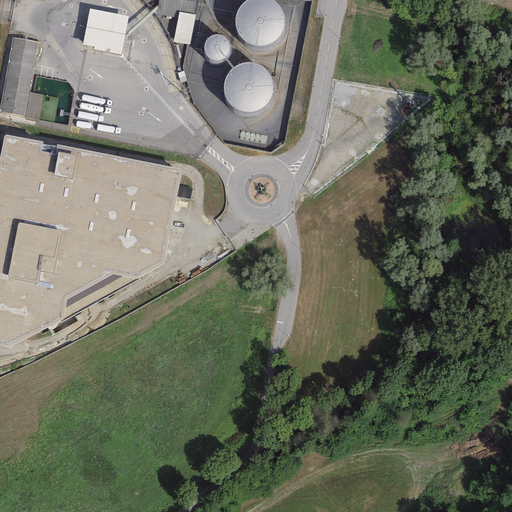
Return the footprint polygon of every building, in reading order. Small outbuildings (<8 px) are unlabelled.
[(195,0),(158,0),(156,14),(178,18),(173,43),(190,46),(195,17),(193,16),(195,0)] [(253,1),(246,5),(240,10),(236,16),(234,24),(235,32),(239,40),(245,46),(253,50),(261,51),(270,49),(277,44),(282,37),(284,28),(284,20),(281,12),(275,6),(269,2),(261,1),(253,1)] [(129,18),(89,11),(83,46),(122,53),(129,18)] [(37,43),(12,38),(0,106),(0,113),(24,118),(37,43)] [(204,57),(206,61),(210,64),(214,66),(219,66),(223,65),(227,63),(229,59),(231,55),(231,51),(230,47),(227,43),(224,40),(219,39),(215,39),(210,41),(206,44),(204,48),(203,52),(204,57)] [(242,68),(235,71),(229,76),(225,83),(223,91),(224,98),(227,106),(233,113),(241,116),(250,117),(258,115),(266,110),(271,103),(273,95),(272,86),(269,79),(264,73),(257,69),(250,67),(242,68)] [(181,175),(5,142),(0,166),(0,346),(11,348),(162,269),(181,175)]
